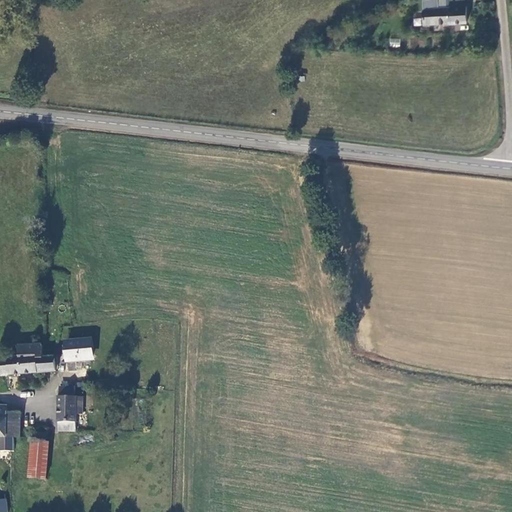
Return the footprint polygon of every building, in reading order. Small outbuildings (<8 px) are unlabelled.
[(424,0),(425,25),(468,23),(466,0),(424,0)] [(91,341),(89,342),(68,343),(69,361),(76,361),(76,371),(91,370),(91,341)] [(9,359),(9,373),(57,370),(55,355),(44,356),(43,344),(20,346),(20,358),(9,359)] [(0,374),(9,373),(9,359),(0,359),(0,374)] [(77,413),(83,413),(83,395),(76,395),(62,395),(61,395),(61,430),(77,430),(77,413)] [(0,404),(0,435),(2,436),(1,458),(9,458),(10,452),(14,451),(14,438),(14,435),(8,435),(9,411),(9,405),(0,404)] [(14,435),(14,438),(21,437),(21,411),(9,411),(8,435),(14,435)] [(33,441),(30,479),(49,480),(51,442),(33,441)]
